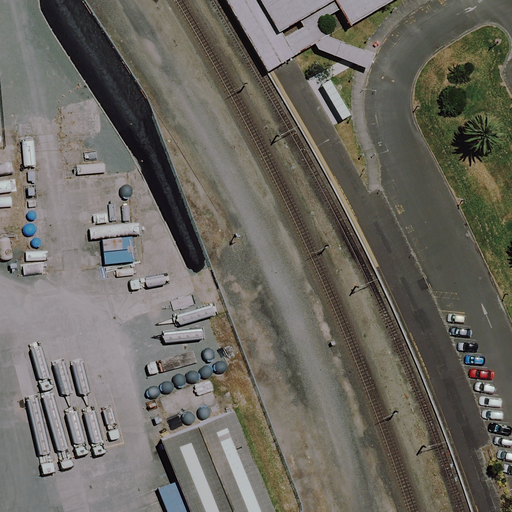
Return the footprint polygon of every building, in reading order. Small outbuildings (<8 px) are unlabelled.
[(222,0),(264,73),(312,46),(315,52),(366,72),(372,57),(326,39),(317,22),(336,11),(331,4),(297,23),(301,29),(282,40),(278,33),(271,36),(250,0),(222,0)] [(250,0),(271,36),(278,33),(297,23),(331,4),(336,11),(338,14),(346,27),(393,0),(250,0)] [(87,182),(60,182),(61,228),(88,228),(87,182)] [(24,315),(23,302),(1,304),(3,317),(24,315)] [(204,305),(129,336),(141,367),(217,336),(204,305)] [(253,511),(271,504),(227,406),(160,436),(194,511),(253,511)]
